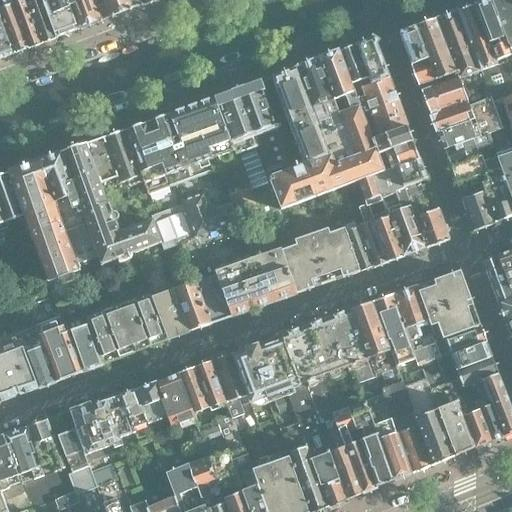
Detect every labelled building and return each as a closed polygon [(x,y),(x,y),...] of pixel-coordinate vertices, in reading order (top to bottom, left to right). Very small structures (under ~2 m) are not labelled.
[(28,49),(10,0),(2,0),(5,8),(0,10),(0,15),(14,54),(28,49)] [(42,44),(26,1),(20,3),(19,0),(10,0),(28,49),(42,44)] [(55,39),(41,0),(27,0),(26,1),(42,44),(55,39)] [(79,30),(68,0),(41,0),(55,39),(79,30)] [(100,23),(92,0),(68,0),(79,30),(100,23)] [(157,2),(156,0),(92,0),(100,23),(143,8),(143,7),(157,2)] [(511,5),(510,0),(493,0),(491,1),(490,1),(511,57),(511,59),(511,5)] [(511,57),(490,1),(474,6),(474,7),(495,63),(511,57)] [(511,59),(511,57),(495,63),(474,7),(457,13),(483,83),(489,99),(500,130),(507,127),(498,102),(511,96),(511,59)] [(483,83),(457,13),(436,20),(455,73),(462,91),(473,87),(483,83)] [(0,59),(14,54),(0,15),(0,59)] [(455,73),(436,20),(415,27),(428,60),(435,80),(455,73)] [(428,60),(415,27),(404,32),(401,39),(411,67),(428,60)] [(388,80),(375,46),(375,45),(370,42),(356,47),(367,79),(370,86),(388,80)] [(367,79),(356,47),(339,53),(351,85),(367,79)] [(360,110),(356,101),(351,85),(339,53),(318,61),(343,128),(354,158),(375,151),(371,142),(360,110)] [(435,80),(428,60),(411,67),(418,87),(435,80)] [(343,128),(318,61),(296,70),(321,136),(343,128)] [(321,136),(296,70),(271,79),(304,167),(332,156),(335,165),(354,158),(343,128),(321,136)] [(500,130),(489,99),(479,103),(473,87),(462,91),(455,73),(435,80),(418,87),(437,134),(468,122),(466,117),(471,115),(474,126),(479,138),(486,135),(500,130)] [(407,129),(397,102),(394,94),(388,80),(370,86),(360,90),(363,99),(356,101),(360,110),(362,109),(364,113),(368,112),(378,139),(407,129)] [(286,173),(273,119),(260,84),(259,84),(242,90),(242,89),(232,93),(215,100),(231,143),(230,144),(234,157),(236,156),(247,187),(248,187),(259,217),(279,210),(268,180),(286,173)] [(511,96),(498,102),(507,127),(511,139),(511,96)] [(231,143),(215,100),(214,100),(192,108),(148,124),(125,133),(148,196),(237,164),(234,157),(230,144),(231,143)] [(479,138),(474,126),(470,127),(468,122),(437,134),(443,151),(479,138)] [(511,139),(507,127),(500,130),(486,135),(490,146),(495,159),(498,169),(511,206),(511,139)] [(412,144),(408,133),(407,129),(378,139),(371,142),(375,151),(377,157),(390,152),(412,144)] [(145,190),(124,133),(104,140),(103,141),(120,186),(124,198),(145,190)] [(479,157),(477,150),(490,146),(486,135),(479,138),(443,151),(450,168),(479,157)] [(120,186),(103,141),(87,147),(103,192),(120,186)] [(419,161),(412,144),(390,152),(397,168),(419,161)] [(162,252),(151,221),(118,233),(103,192),(87,147),(86,146),(61,156),(98,258),(104,274),(157,253),(162,252)] [(358,182),(373,177),(383,173),(377,157),(375,151),(354,158),(335,165),(332,156),(304,167),(286,173),(268,180),(279,210),(358,182)] [(98,258),(61,156),(41,163),(58,211),(57,212),(78,271),(80,270),(81,272),(85,270),(82,263),(98,258)] [(477,177),(498,169),(495,159),(484,163),(481,156),(479,157),(450,168),(455,184),(477,177)] [(427,180),(419,161),(397,168),(404,189),(427,180)] [(78,271),(57,212),(58,211),(41,163),(8,175),(52,292),(64,323),(85,316),(74,285),(84,281),(81,272),(80,270),(78,271)] [(414,219),(410,209),(411,209),(404,189),(397,168),(383,173),(373,177),(385,210),(387,214),(403,257),(448,240),(441,222),(445,220),(441,209),(437,211),(414,219)] [(511,217),(511,206),(498,169),(477,177),(482,192),(494,224),(511,217)] [(9,238),(2,241),(0,241),(0,265),(15,306),(52,292),(8,175),(0,178),(0,210),(5,223),(4,223),(9,238)] [(403,257),(387,214),(377,218),(376,214),(385,210),(373,177),(358,182),(366,204),(360,206),(361,210),(359,210),(364,223),(357,226),(373,268),(403,257)] [(437,211),(427,180),(404,189),(411,209),(410,209),(414,219),(437,211)] [(494,224),(482,192),(461,200),(472,232),(473,232),(494,224)] [(360,272),(344,231),(343,226),(326,232),(324,228),(294,238),(296,243),(279,249),(280,251),(296,295),(360,272)] [(373,268),(357,226),(344,231),(360,272),(373,268)] [(231,318),(215,275),(201,238),(179,246),(188,271),(190,270),(211,324),(231,318)] [(211,325),(211,324),(190,270),(188,271),(179,246),(162,252),(157,253),(167,279),(171,291),(172,290),(189,332),(211,325)] [(296,295),(280,251),(258,259),(274,302),(296,295)] [(511,252),(497,258),(511,299),(511,298),(511,252)] [(511,299),(497,258),(482,263),(497,304),(497,303),(511,299)] [(274,302),(258,259),(237,267),(253,310),(274,302)] [(253,310),(237,267),(215,275),(231,318),(253,310)] [(480,327),(460,272),(416,288),(428,322),(436,343),(480,327)] [(189,332),(172,290),(171,291),(167,279),(159,281),(164,294),(150,299),(167,340),(189,332)] [(428,322),(416,288),(392,296),(409,342),(417,339),(413,327),(428,322)] [(82,372),(67,332),(64,323),(52,292),(15,306),(7,309),(38,389),(39,390),(56,383),(55,382),(82,372)] [(167,340),(150,299),(149,295),(86,318),(103,365),(167,341),(166,340),(167,340)] [(409,342),(392,296),(372,303),(390,352),(396,368),(415,361),(409,342)] [(511,298),(511,299),(497,303),(506,326),(511,324),(511,298)] [(265,398),(285,391),(304,384),(319,378),(351,366),(369,360),(390,352),(372,303),(351,311),(349,312),(327,320),(326,321),(326,320),(324,321),(306,328),(305,328),(304,329),(303,329),(281,337),(278,338),(245,350),(233,354),(232,355),(247,396),(252,412),(268,406),(265,398)] [(38,389),(7,309),(0,311),(0,357),(1,361),(3,361),(16,397),(38,389)] [(103,365),(86,318),(76,321),(79,328),(67,332),(82,372),(82,373),(103,366),(103,365)] [(450,356),(486,343),(480,327),(436,343),(435,343),(441,359),(446,358),(443,349),(447,347),(450,356)] [(491,358),(486,343),(450,356),(446,358),(441,359),(445,369),(452,366),(454,372),(458,371),(491,358)] [(432,466),(404,388),(396,368),(390,352),(369,360),(375,377),(382,396),(394,428),(409,423),(411,429),(396,435),(411,475),(432,466)] [(247,396),(232,355),(210,363),(226,408),(231,420),(242,416),(237,400),(247,396)] [(0,402),(16,397),(3,361),(1,361),(0,357),(0,402)] [(453,391),(475,383),(483,380),(497,375),(497,374),(491,358),(458,371),(461,380),(450,384),(453,391)] [(474,449),(460,409),(453,391),(450,384),(445,369),(441,359),(420,367),(425,380),(453,457),(474,449)] [(375,377),(369,360),(351,366),(358,384),(375,377)] [(226,408),(210,363),(194,369),(208,409),(216,406),(217,411),(226,408)] [(208,409),(194,369),(178,375),(192,415),(192,419),(195,427),(204,424),(200,412),(208,409)] [(192,415),(178,375),(156,384),(154,384),(161,401),(166,417),(170,428),(174,426),(192,419),(192,415)] [(511,434),(511,412),(498,375),(497,375),(483,380),(504,437),(511,434)] [(325,393),(319,378),(304,384),(309,399),(325,393)] [(453,457),(425,380),(404,388),(432,466),(453,457)] [(504,437),(483,380),(475,383),(481,401),(475,404),(479,413),(490,443),(504,437)] [(166,417),(161,401),(154,384),(134,392),(146,425),(147,425),(166,417)] [(323,436),(309,399),(304,384),(285,391),(297,425),(300,424),(310,451),(307,452),(328,507),(330,511),(336,509),(334,505),(347,500),(323,436)] [(146,425),(134,392),(119,397),(130,426),(123,429),(125,435),(132,432),(135,441),(151,436),(147,425),(146,425)] [(396,435),(394,428),(382,396),(365,403),(367,410),(394,481),(411,475),(396,435)] [(130,426),(119,397),(105,402),(121,446),(129,444),(135,441),(132,432),(125,435),(123,429),(130,426)] [(287,397),(273,402),(275,407),(289,402),(287,397)] [(121,446),(105,402),(89,407),(105,449),(108,448),(109,451),(121,446)] [(105,449),(89,407),(74,413),(88,455),(105,449)] [(490,443),(479,413),(470,416),(466,407),(460,409),(474,449),(475,449),(490,443)] [(376,488),(360,442),(351,446),(347,434),(355,431),(350,416),(347,409),(333,414),(362,494),(376,488)] [(394,481),(367,410),(350,416),(355,431),(360,442),(376,488),(394,481)] [(362,494),(333,414),(323,418),(329,434),(323,436),(347,500),(362,494)] [(68,475),(62,460),(61,461),(47,422),(26,430),(54,500),(54,502),(75,494),(68,475)] [(328,507),(307,452),(310,451),(300,424),(297,425),(288,428),(296,451),(287,454),(308,511),(315,511),(321,510),(322,511),(328,511),(330,511),(328,507)] [(54,500),(26,430),(24,430),(3,437),(32,508),(54,500)] [(20,511),(32,508),(3,437),(0,437),(0,490),(8,511),(20,511)] [(148,509),(145,501),(137,504),(133,492),(137,491),(124,455),(133,452),(129,444),(121,446),(109,451),(131,511),(179,511),(170,487),(163,490),(167,501),(148,509)] [(265,511),(249,467),(250,467),(244,451),(243,452),(241,445),(226,450),(248,511),(265,511)] [(131,511),(109,451),(108,448),(105,449),(88,455),(89,458),(92,457),(95,466),(88,468),(96,489),(112,484),(116,495),(108,498),(107,494),(98,497),(102,507),(105,506),(107,511),(131,511)] [(248,511),(226,450),(208,457),(220,491),(231,487),(235,496),(224,500),(228,511),(248,511)] [(88,468),(83,453),(82,453),(82,452),(66,458),(71,474),(88,468)] [(308,511),(287,454),(287,453),(250,467),(249,467),(265,511),(308,511)] [(228,511),(224,500),(220,491),(208,457),(188,464),(206,511),(210,510),(210,511),(228,511)] [(210,511),(210,510),(206,511),(188,464),(165,473),(170,487),(179,511),(210,511)] [(107,511),(105,506),(102,507),(98,497),(96,489),(88,468),(71,474),(68,475),(75,494),(81,511),(107,511)] [(8,511),(0,490),(0,511),(8,511)] [(81,511),(75,494),(54,502),(57,511),(81,511)] [(57,511),(54,502),(54,500),(32,508),(33,511),(57,511)]
